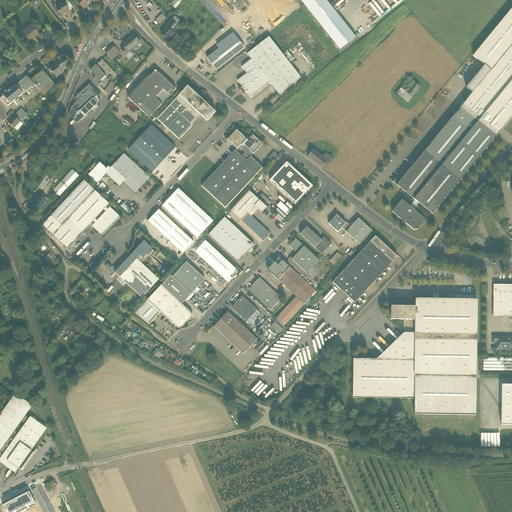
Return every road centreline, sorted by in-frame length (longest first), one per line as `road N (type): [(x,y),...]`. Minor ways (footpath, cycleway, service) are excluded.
road 1 (track): [(262,421),(67,468),(45,396)]
road 2 (track): [(271,411),(184,357),(65,263)]
road 3 (residential): [(428,248),(267,415)]
road 4 (residential): [(187,338),(331,182)]
road 5 (residential): [(120,239),(239,110)]
road 6 (residential): [(117,0),(239,110)]
road 7 (tertiary): [(0,171),(54,125),(85,52)]
road 8 (unclassified): [(511,153),(428,248)]
road 9 (track): [(84,464),(47,349)]
